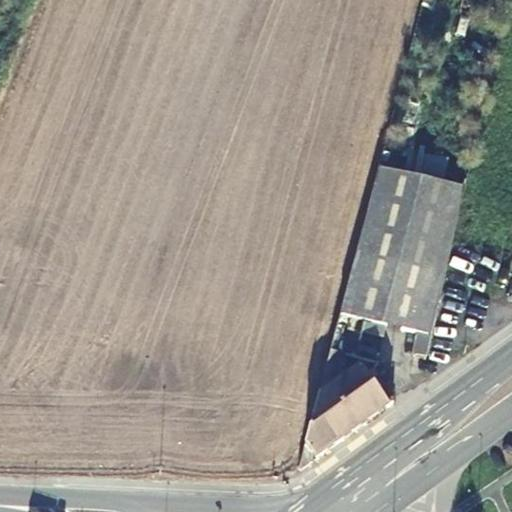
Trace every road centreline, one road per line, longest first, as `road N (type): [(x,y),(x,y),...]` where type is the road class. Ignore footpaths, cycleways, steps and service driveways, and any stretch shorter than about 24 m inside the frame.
road 1 (primary): [(511,356),(303,508)]
road 2 (tertiary): [(303,508),(117,498)]
